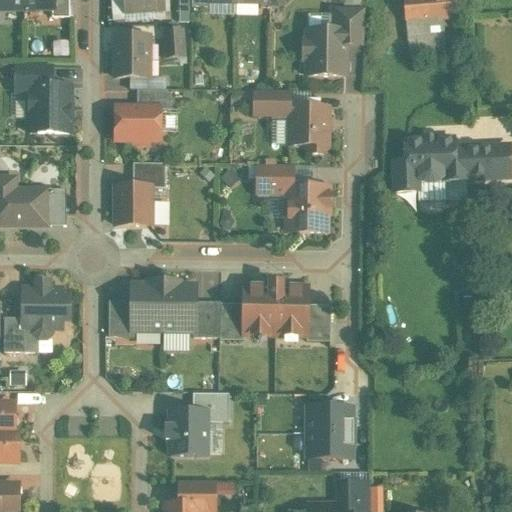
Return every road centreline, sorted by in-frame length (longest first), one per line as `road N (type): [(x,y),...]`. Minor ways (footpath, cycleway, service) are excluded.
road 1 (residential): [(94,260),(356,265)]
road 2 (residential): [(94,260),(95,0)]
road 3 (residential): [(45,511),(45,427),(97,379)]
road 4 (residential): [(97,379),(144,425),(144,511)]
road 5 (residential): [(356,265),(358,119)]
